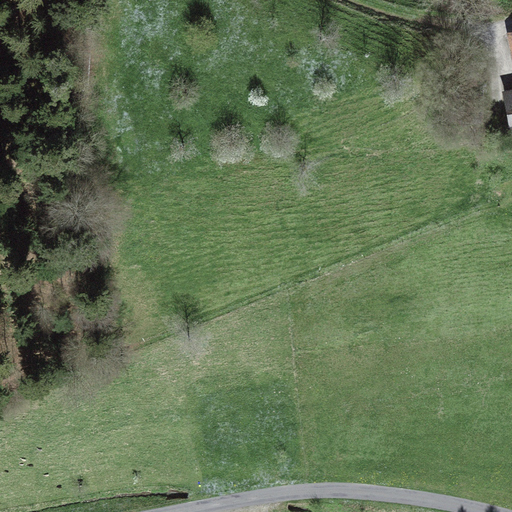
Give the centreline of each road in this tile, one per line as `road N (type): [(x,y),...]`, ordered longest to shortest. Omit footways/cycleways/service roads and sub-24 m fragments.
road 1 (track): [(511,186),(0,407)]
road 2 (residential): [(489,511),(330,489),(177,511)]
road 3 (track): [(364,0),(482,29)]
